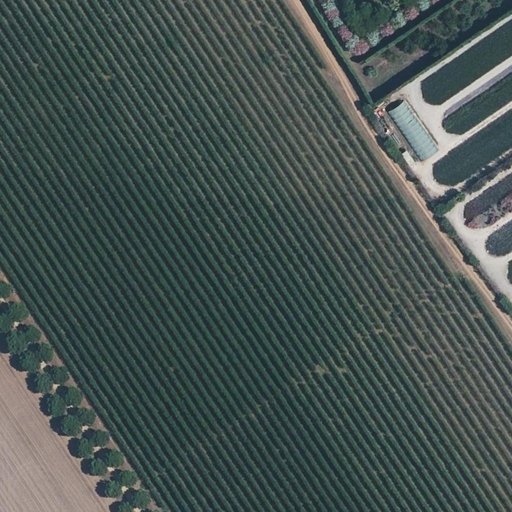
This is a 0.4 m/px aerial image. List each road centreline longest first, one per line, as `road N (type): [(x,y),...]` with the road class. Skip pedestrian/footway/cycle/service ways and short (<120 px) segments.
road 1 (track): [(296,0),(370,125),(511,314)]
road 2 (track): [(142,511),(0,297)]
